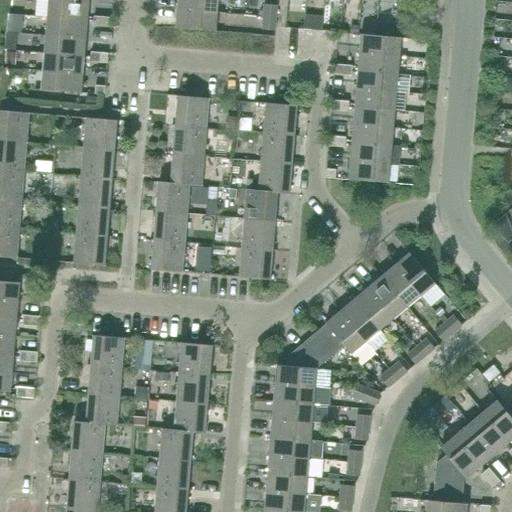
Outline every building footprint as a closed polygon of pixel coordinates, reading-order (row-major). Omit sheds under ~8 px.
[(88,21),(89,3),(58,0),(48,0),(47,17),(88,21)] [(218,13),(218,0),(178,0),(177,10),(218,13)] [(276,18),(277,6),(265,5),(264,17),(276,18)] [(216,32),(218,13),(177,10),(176,29),(216,32)] [(102,27),(103,17),(94,16),(93,26),(102,27)] [(86,39),(88,21),(47,17),(46,35),(86,39)] [(110,28),(111,18),(103,17),(102,27),(110,28)] [(275,31),(276,18),(264,17),(263,30),(275,31)] [(348,34),(341,33),(337,33),(337,42),(347,43),(348,34)] [(85,57),(86,39),(46,35),(44,53),(85,57)] [(401,38),(376,36),(361,35),(359,54),(400,57),(401,38)] [(99,63),(99,53),(91,52),(90,63),(99,63)] [(83,75),(85,57),(44,53),(43,71),(83,75)] [(107,64),(108,54),(99,53),(99,63),(107,64)] [(398,75),(400,57),(359,54),(358,72),(398,75)] [(343,75),(343,65),(335,64),(334,75),(343,75)] [(351,76),(352,66),(343,65),(343,75),(351,76)] [(82,93),(83,75),(43,71),(41,90),(82,93)] [(397,93),(398,75),(358,72),(356,90),(397,93)] [(105,96),(105,87),(95,86),(95,95),(105,96)] [(395,111),(397,93),(356,90),(355,107),(395,111)] [(208,129),(210,99),(178,97),(175,126),(208,129)] [(340,111),(340,101),(332,100),(331,111),(340,111)] [(348,112),(349,102),(340,101),(340,111),(348,112)] [(295,136),(297,107),(265,104),(263,133),(295,136)] [(394,129),(395,111),(355,107),(353,125),(394,129)] [(0,140),(28,143),(30,114),(0,110),(0,140)] [(115,150),(118,121),(85,118),(83,148),(115,150)] [(392,147),(394,129),(353,125),(352,143),(392,147)] [(205,158),(208,129),(175,126),(173,155),(205,158)] [(292,165),(295,136),(263,133),(260,162),(292,165)] [(337,147),(337,137),(329,136),(328,146),(337,147)] [(345,148),(346,138),(337,137),(337,147),(345,148)] [(0,169),(25,172),(28,143),(0,140),(0,169)] [(391,165),(392,147),(352,143),(350,161),(391,165)] [(113,179),(115,150),(83,148),(80,177),(113,179)] [(203,187),(205,158),(173,155),(170,184),(191,185),(191,186),(203,187)] [(389,183),(391,165),(350,161),(348,180),(389,183)] [(290,194),(292,165),(260,162),(258,191),(278,193),(290,194)] [(0,198),(23,201),(25,172),(0,169),(0,198)] [(335,179),(336,170),(326,169),(325,178),(335,179)] [(110,208),(113,179),(80,177),(78,205),(110,208)] [(191,185),(170,184),(158,182),(156,212),(188,215),(191,186),(191,185)] [(258,191),(246,190),(243,219),(276,222),(278,193),(258,191)] [(0,227),(20,229),(23,201),(0,198),(0,227)] [(108,237),(110,208),(78,205),(75,234),(108,237)] [(219,252),(234,254),(235,241),(238,241),(241,211),(224,209),(219,252)] [(186,243),(188,215),(156,212),(154,241),(186,243)] [(273,251),(276,222),(243,219),(241,248),(273,251)] [(0,257),(18,259),(20,229),(0,227),(0,257)] [(105,266),(108,237),(75,234),(73,264),(105,266)] [(183,273),(186,243),(154,241),(151,270),(183,273)] [(271,280),(273,251),(241,248),(238,278),(271,280)] [(421,296),(436,284),(410,253),(395,265),(421,296)] [(407,308),(421,296),(395,265),(381,277),(407,308)] [(394,320),(407,308),(381,277),(368,289),(394,320)] [(0,300),(19,302),(20,283),(0,281),(0,300)] [(42,294),(43,285),(33,284),(32,293),(42,294)] [(380,331),(394,320),(368,289),(354,300),(380,331)] [(0,318),(17,320),(19,302),(0,300),(0,318)] [(366,343),(380,331),(354,300),(340,312),(366,343)] [(352,355),(366,343),(340,312),(326,324),(328,326),(344,345),(352,355)] [(31,326),(32,316),(23,315),(22,326),(31,326)] [(40,327),(41,317),(32,316),(31,326),(40,327)] [(453,334),(462,326),(454,316),(445,324),(453,334)] [(0,336),(16,338),(17,320),(0,318),(0,336)] [(443,342),(453,334),(445,324),(435,332),(443,342)] [(316,368),(344,345),(328,326),(289,359),(288,366),(317,369),(317,368),(316,368)] [(0,354),(14,356),(16,338),(0,336),(0,354)] [(123,368),(125,338),(93,336),(91,365),(123,368)] [(425,357),(434,349),(426,340),(417,347),(425,357)] [(213,346),(196,345),(181,343),(178,373),(210,375),(213,346)] [(415,365),(425,357),(417,347),(407,355),(415,365)] [(28,362),(29,352),(20,351),(19,362),(28,362)] [(37,363),(38,353),(29,352),(28,362),(37,363)] [(0,372),(12,374),(14,356),(0,354),(0,372)] [(148,369),(149,361),(137,360),(136,368),(148,369)] [(397,381),(406,373),(398,363),(389,371),(397,381)] [(121,397),(123,368),(91,365),(88,394),(121,397)] [(317,369),(288,366),(277,365),(275,384),(316,387),(317,369)] [(489,382),(500,373),(493,365),(483,374),(489,382)] [(387,388),(397,381),(389,371),(379,379),(387,388)] [(0,392),(11,393),(12,374),(0,372),(0,392)] [(208,404),(210,375),(178,373),(176,402),(208,404)] [(314,405),(316,387),(275,384),(274,402),(314,405)] [(365,401),(369,390),(358,385),(353,397),(365,401)] [(25,398),(26,388),(17,387),(16,397),(25,398)] [(34,399),(35,389),(26,388),(25,398),(34,399)] [(376,406),(381,394),(369,390),(365,401),(376,406)] [(118,427),(121,397),(88,394),(86,422),(86,423),(106,425),(106,426),(118,427)] [(511,399),(503,407),(502,408),(511,419),(511,399)] [(511,419),(502,408),(503,407),(497,400),(483,413),(509,444),(511,440),(511,419)] [(205,434),(208,404),(176,402),(173,430),(193,432),(193,433),(205,434)] [(313,423),(314,405),(274,402),(272,420),(313,423)] [(495,455),(509,444),(483,413),(469,424),(495,455)] [(369,428),(370,416),(358,415),(356,427),(369,428)] [(311,441),(313,423),(272,420),(271,438),(311,441)] [(86,423),(86,422),(74,421),(72,451),(104,454),(106,426),(106,425),(86,423)] [(11,434),(12,423),(3,423),(2,433),(11,434)] [(481,467),(495,455),(469,424),(455,436),(481,467)] [(368,441),(369,428),(356,427),(355,440),(368,441)] [(193,432),(173,430),(161,429),(159,459),(191,462),(193,433),(193,432)] [(467,479),(481,467),(455,436),(441,448),(448,457),(448,456),(465,476),(465,477),(467,479)] [(309,459),(311,441),(271,438),(269,456),(309,459)] [(113,448),(112,462),(136,464),(137,449),(113,448)] [(361,464),(362,451),(350,450),(348,463),(361,464)] [(101,483),(104,454),(72,451),(69,480),(101,483)] [(308,477),(309,459),(269,456),(267,474),(308,477)] [(465,477),(465,476),(448,456),(448,457),(438,465),(435,501),(435,502),(460,504),(462,479),(465,477)] [(0,468),(8,469),(9,459),(0,458),(0,468)] [(188,491),(191,462),(159,459),(156,488),(188,491)] [(360,476),(361,464),(348,463),(347,475),(360,476)] [(487,481),(495,474),(489,468),(481,474),(487,481)] [(306,495),(308,477),(267,474),(266,492),(306,495)] [(492,488),(500,481),(495,474),(487,481),(492,488)] [(99,511),(101,483),(69,480),(67,509),(99,511)] [(353,499),(354,486),(341,485),(340,498),(353,499)] [(186,511),(188,491),(156,488),(154,511),(186,511)] [(287,511),(304,511),(306,495),(266,492),(264,510),(287,511)] [(352,511),(353,499),(340,498),(339,510),(352,511)] [(435,502),(435,501),(427,501),(426,511),(466,511),(468,504),(460,504),(435,502)]
